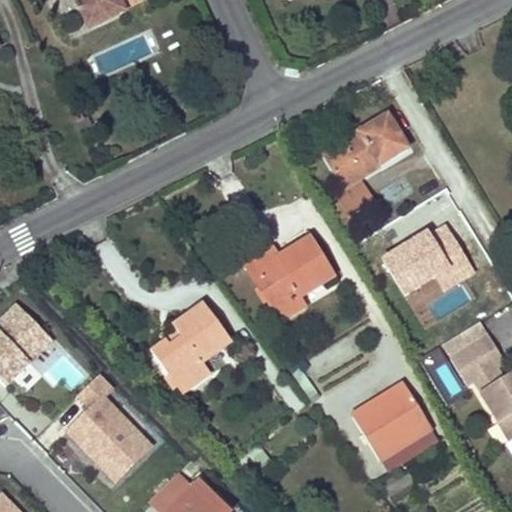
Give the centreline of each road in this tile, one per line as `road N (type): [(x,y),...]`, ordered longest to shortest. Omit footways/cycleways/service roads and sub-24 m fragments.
road 1 (residential): [(278,108),(0,249)]
road 2 (residential): [(493,0),(278,108)]
road 3 (unknown): [(395,70),(511,262)]
